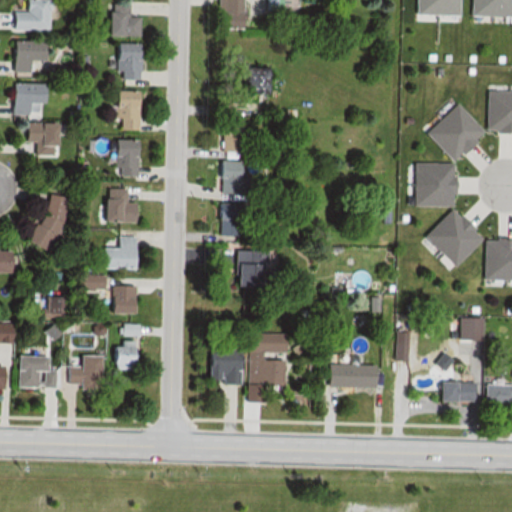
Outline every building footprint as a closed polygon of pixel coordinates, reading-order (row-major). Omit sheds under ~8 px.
[(4,28),(39,26),(37,0),(17,0),(18,11),(4,12),(4,28)] [(232,0),(210,0),(211,26),(233,26),(232,0)] [(289,0),(262,0),(262,9),(289,9),(289,0)] [(100,2),(100,34),(129,34),(129,16),(118,16),(118,2),(100,2)] [(3,40),(3,71),(19,71),(19,57),(35,57),(35,40),(3,40)] [(128,43),(107,43),(107,78),(128,78),(128,43)] [(260,91),(254,65),(234,70),(240,96),(260,91)] [(20,101),(33,101),(33,82),(3,81),(3,113),(20,114),(20,101)] [(107,129),(127,129),(127,90),(107,90),(107,129)] [(232,119),(212,119),(212,149),(231,149),(232,119)] [(47,122),(17,122),(17,142),(27,142),(27,153),(47,153),(47,122)] [(126,175),(126,138),(105,138),(105,175),(126,175)] [(234,191),(234,160),(212,160),(212,191),(234,191)] [(412,204),(450,204),(450,165),(412,165),(412,204)] [(96,189),(96,220),(124,220),(124,203),(115,203),(115,189),(96,189)] [(229,200),(209,201),(210,234),(229,233),(229,200)] [(422,238),(450,264),(475,237),(447,211),(422,238)] [(124,238),(108,238),(108,247),(94,247),(94,267),(124,267),(124,238)] [(511,280),(511,241),(483,241),(482,280),(511,280)] [(226,250),(226,283),(250,283),(250,250),(226,250)] [(74,289),(93,289),(93,276),(74,276),(74,289)] [(102,283),(102,312),(124,312),(124,283),(102,283)] [(54,296),(37,298),(38,316),(56,315),(54,296)] [(459,321),(458,337),(475,338),(476,322),(459,321)] [(129,334),(127,324),(112,327),(113,336),(129,334)] [(246,401),(262,400),(262,384),(287,384),(287,357),(278,357),(277,334),(245,335),(246,401)] [(107,371),(125,368),(121,341),(102,344),(107,371)] [(201,348),(201,379),(233,379),(233,348),(201,348)] [(9,387),(28,387),(28,368),(37,368),(37,354),(9,354),(9,387)] [(61,382),(91,382),(91,354),(72,354),(72,366),(61,366),(61,382)] [(332,387),(368,387),(368,366),(332,366),(332,387)] [(44,370),(35,371),(36,387),(45,386),(44,370)] [(463,382),(434,382),(434,401),(463,401),(463,382)] [(476,384),(476,404),(502,404),(502,384),(476,384)]
